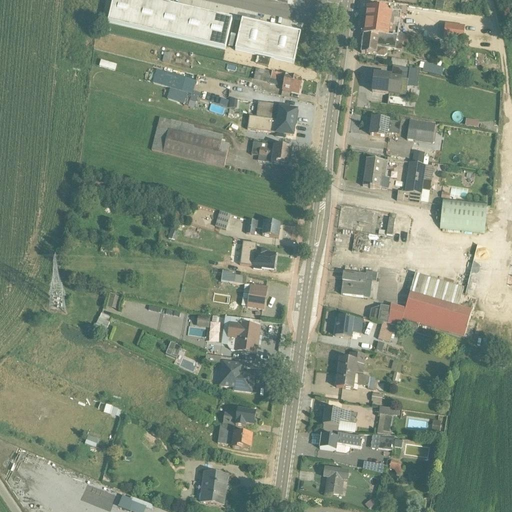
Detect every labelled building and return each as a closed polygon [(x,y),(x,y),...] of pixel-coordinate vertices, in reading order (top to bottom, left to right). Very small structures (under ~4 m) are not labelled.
[(224,56),(231,26),(117,0),(114,0),(108,29),(224,56)] [(241,0),(287,10),(289,0),(241,0)] [(442,17),(443,9),(435,8),(434,16),(442,17)] [(400,19),(367,15),(363,42),(378,45),(378,43),(397,45),(397,41),(400,19)] [(242,28),(235,58),(293,71),(300,41),(242,28)] [(397,41),(397,45),(378,43),(378,45),(363,42),(361,60),(383,63),(386,61),(387,58),(385,56),(395,57),(395,56),(400,57),(403,41),(397,41)] [(441,51),(439,57),(456,60),(456,59),(458,60),(459,59),(460,59),(461,55),(441,51)] [(164,59),(161,68),(169,70),(171,60),(164,59)] [(405,75),(406,68),(391,65),(389,72),(405,75)] [(424,70),(421,78),(440,83),(443,75),(424,70)] [(282,97),(298,101),(301,86),(256,75),(253,87),(269,90),(270,86),(284,89),(282,97)] [(195,88),(156,76),(153,89),(192,101),(195,88)] [(405,103),(407,88),(391,85),(391,83),(374,81),(371,99),(405,103)] [(288,113),(257,109),(255,124),(294,130),(296,118),(288,116),(288,113)] [(248,124),(246,137),(251,138),(274,141),(274,143),(284,144),(284,142),(293,143),(294,130),(255,124),(248,124)] [(162,160),(223,175),(229,151),(224,150),(224,147),(221,146),(222,142),(193,135),(193,132),(159,125),(151,157),(162,159),(162,160)] [(372,126),(369,142),(386,144),(388,144),(388,141),(398,142),(400,130),(372,126)] [(431,150),(434,131),(409,127),(406,148),(431,150)] [(252,150),(251,162),(258,163),(258,169),(281,173),(282,169),(289,170),(290,165),(291,156),(267,153),(267,151),(252,149),(252,150)] [(412,169),(422,171),(423,160),(413,159),(412,169)] [(471,160),(466,168),(474,173),(479,165),(471,160)] [(387,169),(366,166),(362,193),(387,196),(389,185),(385,185),(387,169)] [(427,210),(433,174),(422,171),(412,169),(408,169),(404,200),(397,199),(396,208),(419,212),(419,209),(427,210)] [(439,234),(483,238),(486,209),(442,205),(439,234)] [(225,237),(230,222),(219,219),(215,233),(225,237)] [(247,227),(245,240),(254,242),(255,235),(262,236),(261,243),(278,245),(280,231),(247,227)] [(242,249),(239,272),(252,274),(252,276),(261,277),(261,275),(273,276),(275,261),(266,260),(267,258),(256,257),(256,250),(242,249)] [(233,280),(222,279),(221,289),(244,292),(241,313),(262,317),(265,295),(244,292),(245,284),(233,282),(233,280)] [(340,302),(369,306),(371,289),(375,290),(376,280),(365,279),(364,283),(343,280),(342,288),(340,302)] [(462,295),(414,281),(407,307),(404,316),(390,311),(389,315),(379,313),(370,317),(369,325),(407,337),(416,339),(418,331),(463,345),(470,317),(458,314),(462,295)] [(116,315),(119,303),(110,301),(107,312),(116,315)] [(198,321),(196,334),(208,335),(210,323),(198,321)] [(337,323),(334,343),(351,345),(352,340),(361,341),(362,327),(337,323)] [(258,343),(260,329),(224,324),(221,352),(227,353),(230,357),(256,361),(257,353),(261,354),(262,344),(258,343)] [(394,333),(382,329),(377,346),(389,349),(394,333)] [(165,360),(176,364),(181,353),(171,348),(165,360)] [(339,366),(337,380),(361,383),(361,380),(362,380),(364,362),(349,360),(348,367),(339,366)] [(232,397),(251,399),(253,382),(243,381),(243,372),(221,369),(219,394),(232,396),(232,397)] [(317,378),(315,389),(324,391),(325,383),(331,384),(332,380),(317,378)] [(398,389),(398,388),(399,389),(400,386),(398,386),(400,381),(393,379),(391,387),(398,389)] [(367,396),(375,396),(376,386),(337,380),(335,394),(353,397),(354,391),(357,391),(357,392),(367,394),(367,396)] [(371,413),(380,414),(382,402),(372,400),(370,408),(372,409),(371,413)] [(329,407),(328,415),(340,417),(342,408),(329,407)] [(96,417),(117,422),(119,413),(98,409),(96,417)] [(357,421),(324,416),(322,432),(323,432),(322,439),(331,440),(331,437),(354,440),(357,421)] [(223,426),(221,433),(230,439),(234,439),(235,432),(244,434),(245,431),(253,432),(255,420),(238,417),(237,422),(224,420),(224,422),(222,422),(221,426),(223,426)] [(393,424),(379,421),(376,440),(389,442),(393,424)] [(250,455),(252,443),(252,442),(234,439),(230,439),(220,433),(217,450),(231,452),(231,455),(242,457),(242,454),(250,455)] [(87,441),(84,450),(96,453),(98,445),(87,441)] [(320,441),(318,456),(335,458),(335,459),(345,460),(348,458),(349,456),(359,458),(361,446),(337,442),(337,444),(320,441)] [(370,455),(391,457),(393,443),(372,442),(370,455)] [(402,448),(394,447),(393,454),(401,455),(402,448)] [(395,468),(391,467),(389,475),(393,476),(397,482),(404,478),(400,472),(395,468)] [(383,472),(363,469),(362,475),(381,481),(383,472)] [(347,488),(349,478),(324,474),(322,485),(326,486),(324,501),(341,503),(343,488),(347,488)] [(199,508),(199,510),(217,511),(223,511),(228,482),(204,479),(200,501),(199,502),(198,507),(199,508)]
